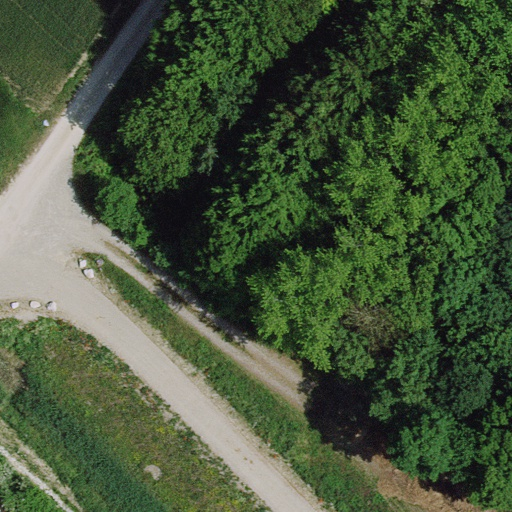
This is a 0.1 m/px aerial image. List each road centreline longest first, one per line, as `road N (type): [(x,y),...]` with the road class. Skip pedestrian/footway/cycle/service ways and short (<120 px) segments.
road 1 (track): [(38,185),(246,342),(449,511)]
road 2 (track): [(301,511),(12,226)]
road 3 (track): [(0,244),(164,0)]
